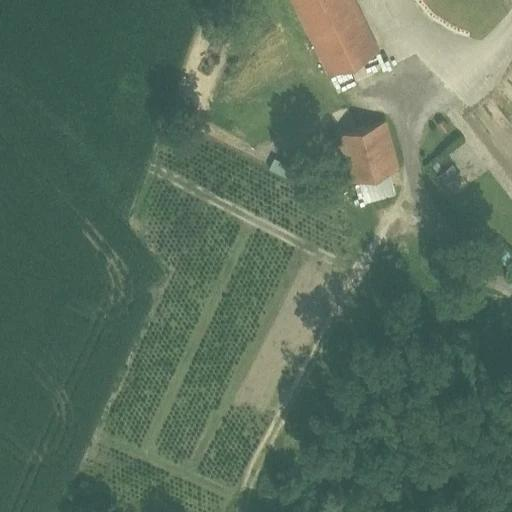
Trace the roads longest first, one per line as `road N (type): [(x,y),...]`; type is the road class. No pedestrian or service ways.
road 1 (track): [(410,178),(240,477),(236,511)]
road 2 (track): [(410,178),(426,219),(511,275)]
